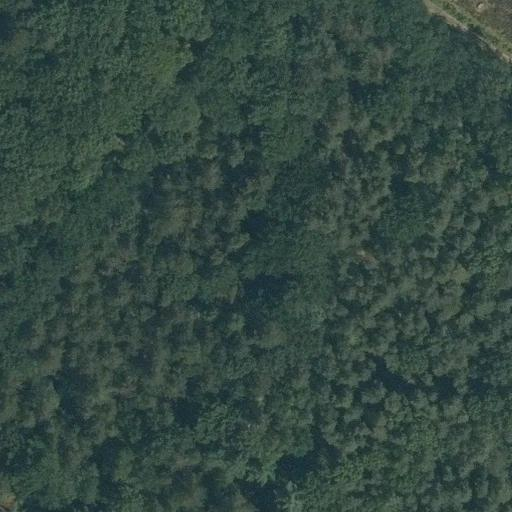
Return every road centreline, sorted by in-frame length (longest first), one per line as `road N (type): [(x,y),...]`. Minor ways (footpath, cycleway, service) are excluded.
road 1 (track): [(307,511),(283,395),(276,262),(284,0)]
road 2 (track): [(220,0),(0,265)]
road 3 (track): [(409,0),(511,71)]
